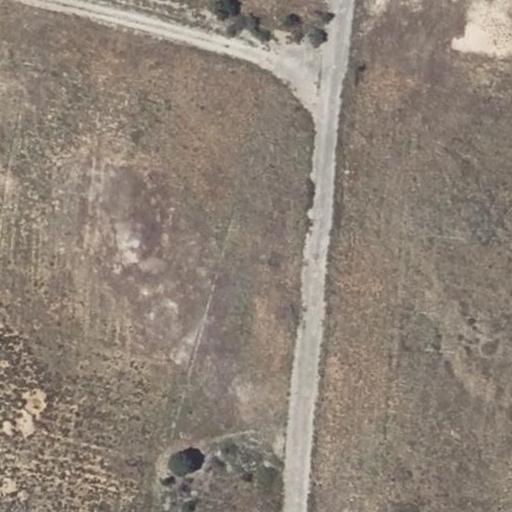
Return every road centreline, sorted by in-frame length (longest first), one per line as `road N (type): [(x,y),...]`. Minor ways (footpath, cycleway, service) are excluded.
road 1 (track): [(339,0),(291,511)]
road 2 (track): [(29,0),(143,20),(331,76)]
